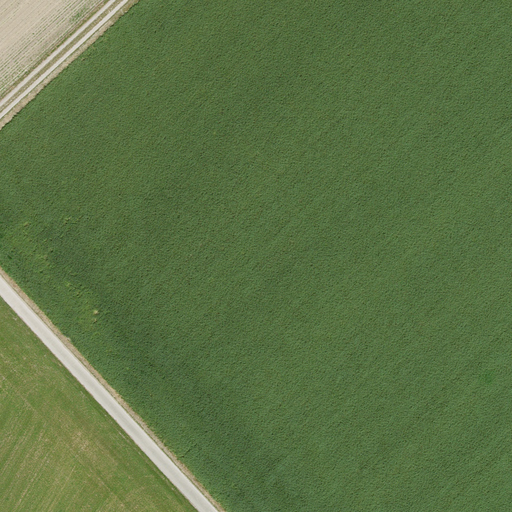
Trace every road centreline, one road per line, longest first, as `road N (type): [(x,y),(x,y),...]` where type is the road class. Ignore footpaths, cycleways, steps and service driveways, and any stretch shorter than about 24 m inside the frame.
road 1 (track): [(0,286),(208,511)]
road 2 (track): [(116,0),(0,106)]
